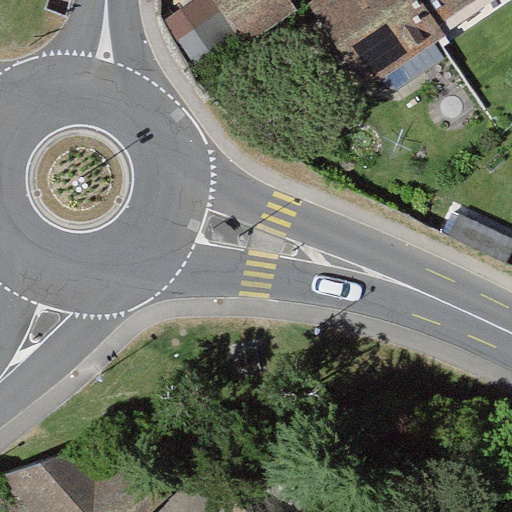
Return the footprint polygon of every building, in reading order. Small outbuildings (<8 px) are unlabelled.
[(219,0),(242,37),(295,5),(291,0),(219,0)] [(424,36),(399,0),(322,0),(305,12),(357,88),(427,40),(424,36)] [(476,0),(399,0),(424,36),(476,0)] [(86,447),(0,478),(0,489),(21,511),(149,511),(167,496),(86,447)] [(230,511),(220,500),(206,511),(230,511)]
